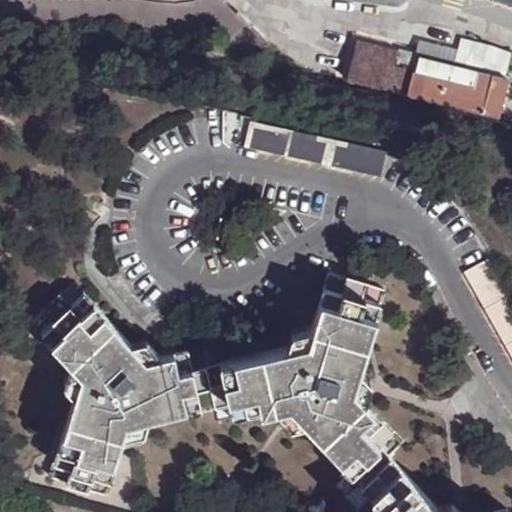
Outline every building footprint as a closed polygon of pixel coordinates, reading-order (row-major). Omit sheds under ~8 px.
[(351,82),(407,96),(500,119),(509,79),(504,78),(510,54),(501,50),(465,42),(459,67),(420,57),(420,58),(360,43),(351,82)] [(250,119),(244,145),(380,176),(386,149),(250,119)] [(511,300),(488,258),(464,271),(511,357),(511,300)] [(219,362),(229,400),(233,417),(273,408),(289,405),(304,420),(351,471),(380,445),(394,432),(374,411),(363,400),(353,390),(359,369),(383,292),(367,287),(368,284),(346,277),(345,280),(329,275),(312,326),(308,341),(287,347),(219,362)] [(229,400),(219,362),(206,366),(201,347),(161,356),(145,360),(131,344),(77,284),(64,296),(62,294),(45,310),(46,312),(33,324),(70,362),(82,375),(75,396),(51,475),(67,481),(66,483),(88,490),(90,487),(105,493),(121,439),(127,423),(148,418),(214,403),(229,400)] [(292,331),(287,347),(308,341),(312,326),(292,331)] [(147,340),(131,344),(145,360),(161,356),(147,340)] [(206,366),(219,362),(214,344),(201,347),(206,366)] [(64,383),(75,396),(82,375),(70,362),(64,383)] [(359,369),(353,390),(363,400),(369,380),(359,369)] [(214,403),(218,421),(233,417),(229,400),(214,403)] [(273,408),(288,424),(304,420),(289,405),(273,408)] [(127,423),(121,439),(143,434),(148,418),(127,423)] [(506,511),(506,510),(495,511),(441,511),(434,504),(380,445),(351,471),(360,481),(346,494),(363,511),(506,511)] [(336,484),(346,494),(360,481),(351,471),(336,484)] [(434,504),(441,511),(460,511),(450,500),(434,504)]
